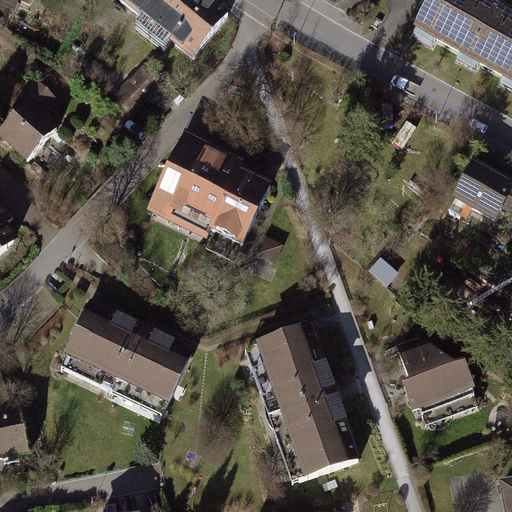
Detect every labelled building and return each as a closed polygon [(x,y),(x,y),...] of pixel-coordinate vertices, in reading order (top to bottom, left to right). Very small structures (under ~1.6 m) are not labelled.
[(0,0),(0,9),(7,15),(19,0),(0,0)] [(232,16),(212,0),(123,0),(196,60),(232,16)] [(511,90),(511,22),(470,0),(435,0),(415,39),(511,90)] [(164,82),(148,69),(123,101),(139,114),(164,82)] [(73,124),(36,90),(0,128),(0,137),(33,168),(73,124)] [(272,186),(184,143),(148,215),(236,258),(272,186)] [(511,189),(474,168),(456,200),(495,222),(503,208),(511,213),(511,189)] [(0,255),(22,237),(0,210),(0,255)] [(194,360),(90,312),(65,366),(169,414),(194,360)] [(316,338),(253,359),(297,491),(360,470),(316,338)] [(422,342),(395,355),(399,370),(407,399),(414,421),(478,402),(464,371),(422,342)] [(3,374),(0,375),(0,467),(28,459),(3,374)] [(511,511),(511,486),(499,489),(504,511),(511,511)]
